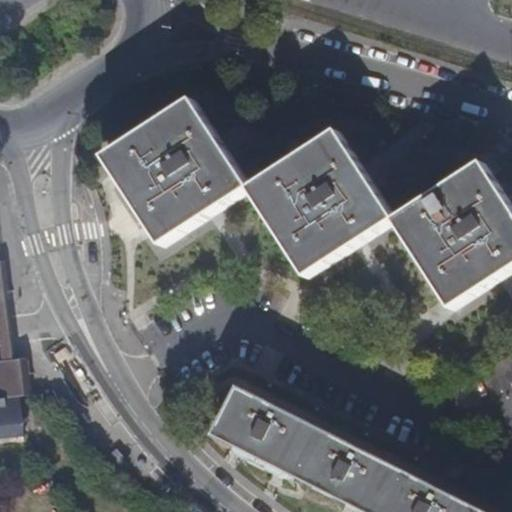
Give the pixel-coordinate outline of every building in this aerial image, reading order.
[(252,193),(254,189),(198,101),(106,159),(165,250),(252,193)] [(396,224),(399,221),(342,132),(254,189),(252,193),(310,282),(396,224)] [(399,221),(396,224),(443,296),(454,313),(511,276),(511,203),(486,163),(399,221)] [(3,291),(0,291),(0,359),(11,358),(8,332),(3,291)] [(0,437),(23,435),(18,394),(31,393),(26,356),(11,358),(0,359),(0,437)] [(488,511),(243,388),(218,438),(363,511),(488,511)]
